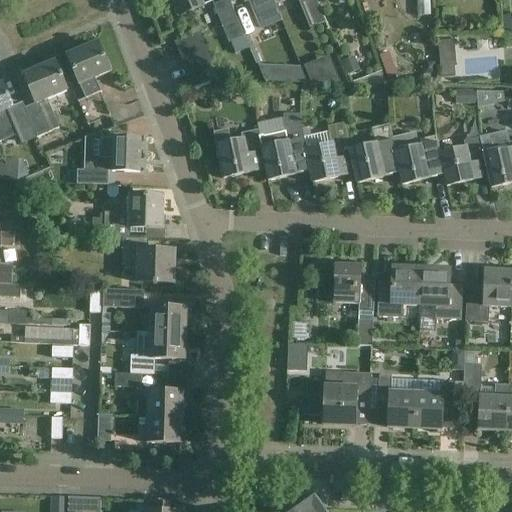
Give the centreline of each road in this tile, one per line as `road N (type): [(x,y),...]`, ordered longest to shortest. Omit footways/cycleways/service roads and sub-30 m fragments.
road 1 (residential): [(511,233),(206,225)]
road 2 (residential): [(511,479),(222,468)]
road 3 (residential): [(222,468),(224,295),(206,225)]
road 4 (residential): [(206,225),(119,0)]
road 5 (residential): [(222,482),(0,476)]
